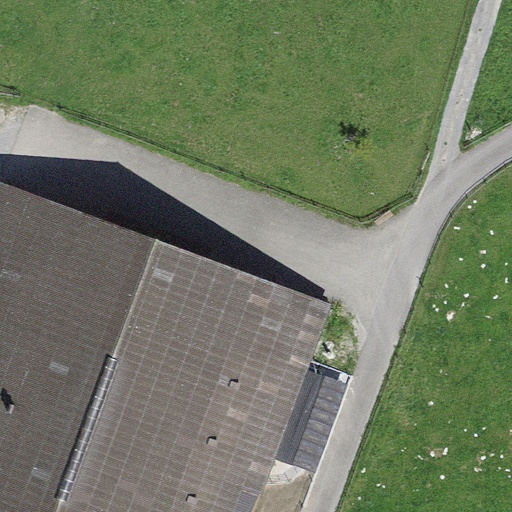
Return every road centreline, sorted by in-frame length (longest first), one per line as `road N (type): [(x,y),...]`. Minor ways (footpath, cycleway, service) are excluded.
road 1 (unknown): [(0,145),(69,164),(268,261),(298,268),(352,267),(418,224)]
road 2 (track): [(491,0),(432,185)]
